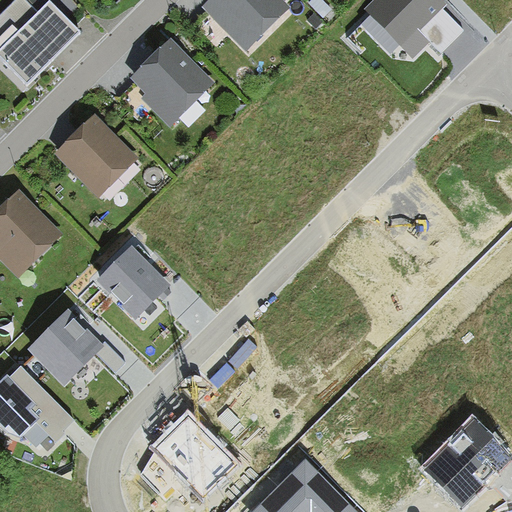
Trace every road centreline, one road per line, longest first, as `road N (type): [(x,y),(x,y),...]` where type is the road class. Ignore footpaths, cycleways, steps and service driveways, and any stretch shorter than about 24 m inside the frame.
road 1 (residential): [(486,67),(124,422),(101,479),(113,511)]
road 2 (residential): [(158,0),(0,162)]
